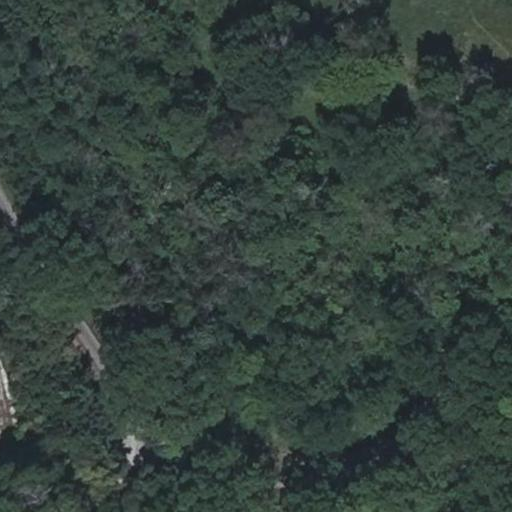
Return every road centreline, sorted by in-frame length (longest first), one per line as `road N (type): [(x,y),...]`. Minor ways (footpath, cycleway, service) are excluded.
road 1 (unclassified): [(0,201),(113,391),(126,427)]
road 2 (unclassified): [(126,427),(163,451),(220,511)]
